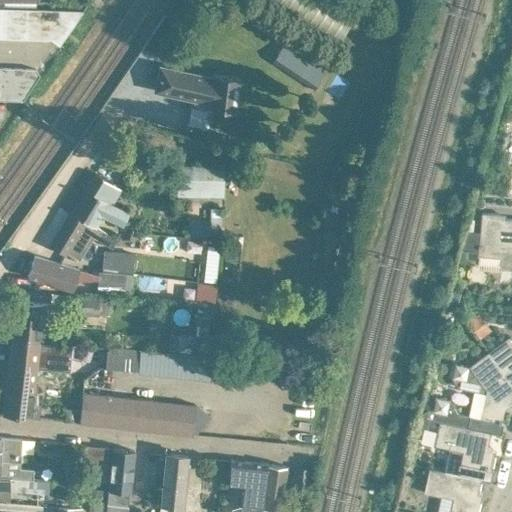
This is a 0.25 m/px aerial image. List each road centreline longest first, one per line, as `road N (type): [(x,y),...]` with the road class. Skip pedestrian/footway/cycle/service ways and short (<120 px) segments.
road 1 (unknown): [(0,264),(150,54)]
road 2 (unknown): [(0,414),(245,435)]
